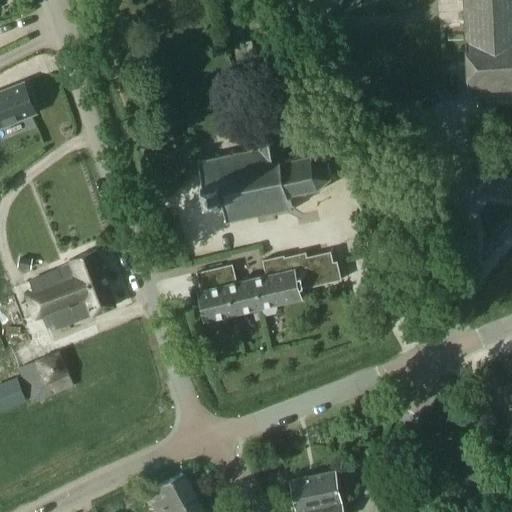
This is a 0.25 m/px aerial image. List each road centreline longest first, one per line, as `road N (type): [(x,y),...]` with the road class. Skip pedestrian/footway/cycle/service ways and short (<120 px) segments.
road 1 (residential): [(208,442),(119,217),(65,41)]
road 2 (residential): [(460,186),(341,62),(294,0)]
road 3 (tertiary): [(208,442),(435,355)]
road 4 (unclassified): [(435,355),(471,244),(460,186)]
road 5 (tertiary): [(362,511),(435,355)]
road 6 (tertiary): [(55,511),(208,442)]
